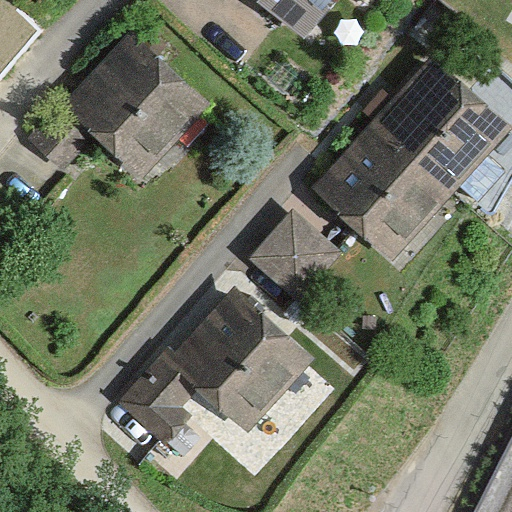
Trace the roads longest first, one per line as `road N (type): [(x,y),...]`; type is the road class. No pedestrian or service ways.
road 1 (residential): [(154,511),(0,352)]
road 2 (residential): [(511,351),(423,511)]
road 3 (residential): [(108,0),(0,130)]
